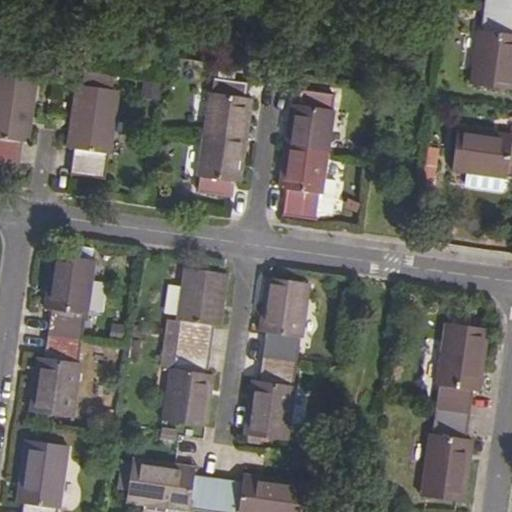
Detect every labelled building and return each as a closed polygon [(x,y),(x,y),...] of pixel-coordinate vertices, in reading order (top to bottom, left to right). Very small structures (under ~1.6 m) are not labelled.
[(511,0),(486,0),(482,29),(478,29),(471,82),(511,87),(511,0)] [(20,136),(27,137),(37,76),(0,69),(0,158),(17,161),(20,136)] [(210,89),(199,173),(201,173),(200,189),(231,193),(233,178),(242,179),(253,95),(246,94),(248,78),(215,74),(214,89),(210,89)] [(77,81),(68,144),(73,145),(70,167),(103,172),(106,149),(109,150),(118,88),(77,81)] [(293,102),(282,185),(287,186),(285,202),(320,207),(322,190),(326,191),(337,107),(334,106),(336,90),(301,86),(299,102),(293,102)] [(511,135),(461,128),(455,169),(509,177),(509,175),(511,175),(511,135)] [(422,178),(435,180),(438,148),(426,147),(422,178)] [(52,307),(45,356),(38,355),(31,409),(72,414),(80,361),(78,361),(85,311),(87,311),(94,258),(53,251),(46,306),(52,307)] [(180,317),(180,318),(169,317),(162,364),(173,365),(173,366),(169,366),(162,418),(205,423),(212,372),(204,371),(211,322),(219,323),(226,271),(183,265),(177,317),(180,317)] [(259,329),(266,330),(259,378),(253,377),(245,432),(289,438),(296,384),(292,384),(299,334),(303,335),(311,280),(267,275),(259,329)] [(432,436),(423,498),(463,504),(472,442),(467,441),(474,392),(479,392),(488,332),(447,327),(439,386),(437,386),(430,436),(432,436)] [(162,426),(160,436),(175,438),(176,428),(162,426)] [(18,498),(25,499),(23,511),(55,511),(57,504),(60,504),(68,443),(27,437),(18,498)] [(301,511),(306,481),(244,472),(243,479),(194,472),(194,464),(132,456),(131,460),(127,487),(125,498),(127,499),(144,501),(188,508),(189,508),(189,504),(237,510),(236,511),(301,511)] [(131,460),(121,458),(117,486),(127,487),(131,460)] [(186,511),(188,508),(144,501),(143,511),(142,511),(186,511)]
